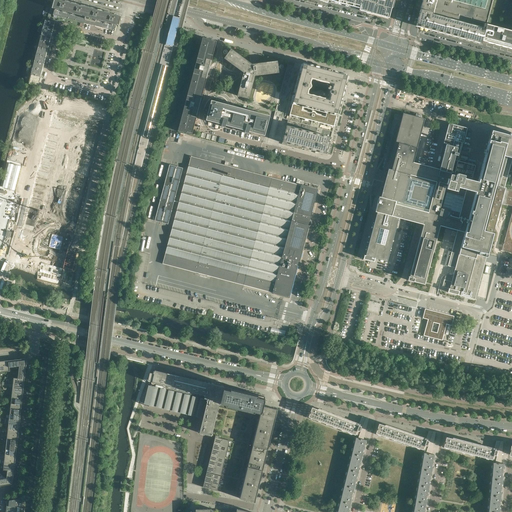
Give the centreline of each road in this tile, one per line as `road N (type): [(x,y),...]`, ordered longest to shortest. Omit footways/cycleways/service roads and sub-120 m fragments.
road 1 (tertiary): [(313,318),(330,308),(393,67)]
road 2 (tertiary): [(379,63),(313,318)]
road 3 (tertiary): [(252,374),(38,321)]
road 4 (unknown): [(107,91),(113,97),(79,236),(74,293)]
road 5 (residential): [(121,40),(107,91),(52,78),(47,73),(66,25)]
road 6 (tertiary): [(511,426),(347,397)]
road 7 (residential): [(0,492),(17,487),(33,350)]
road 8 (secondary): [(369,40),(230,0)]
road 9 (residential): [(192,12),(221,32),(302,53),(322,47)]
road 10 (secondary): [(192,12),(322,47)]
road 11 (secondary): [(393,67),(511,98)]
